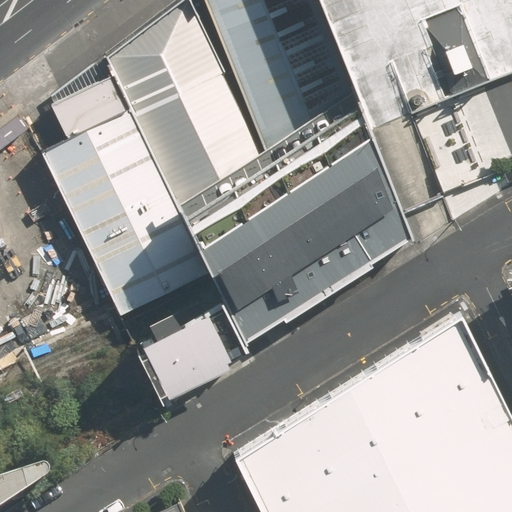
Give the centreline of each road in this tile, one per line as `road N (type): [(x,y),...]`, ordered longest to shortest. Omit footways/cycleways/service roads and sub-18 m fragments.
road 1 (residential): [(468,254),(175,429)]
road 2 (residential): [(175,429),(48,511)]
